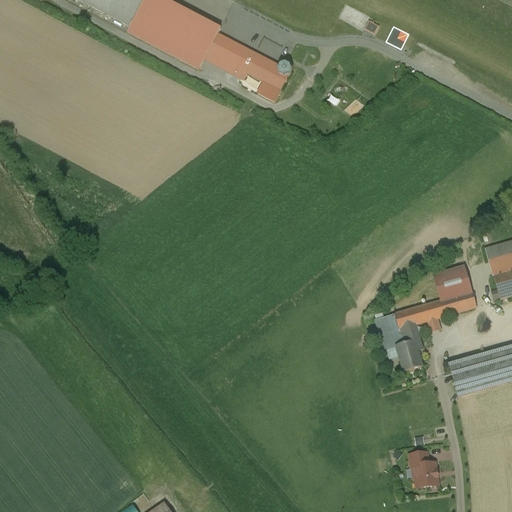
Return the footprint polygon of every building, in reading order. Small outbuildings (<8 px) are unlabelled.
[(74,0),(130,29),(134,20),(145,0),(74,0)] [(207,55),(218,36),(220,30),(211,25),(210,26),(161,0),(145,0),(134,20),(205,57),(205,58),(207,55)] [(246,75),(207,55),(205,58),(205,57),(134,20),(130,29),(127,34),(198,71),(197,71),(198,72),(204,62),(243,82),(247,76),(246,75)] [(377,35),(382,26),(371,21),(367,30),(377,35)] [(218,36),(207,55),(246,75),(247,76),(247,75),(264,83),(263,84),(264,85),(280,93),(288,77),(289,77),(291,72),(290,67),(285,64),(280,66),(279,68),(273,65),(273,66),(257,57),(257,56),(256,56),(218,36)] [(511,242),(485,251),(493,277),(511,271),(511,242)] [(441,302),(471,294),(464,270),(434,278),(441,302)] [(511,271),(493,277),(500,302),(511,298),(511,271)] [(399,331),(400,331),(414,327),(475,309),(471,294),(441,302),(394,316),(395,316),(399,331)] [(404,346),(400,331),(399,331),(395,316),(376,322),(384,352),(396,349),(396,348),(404,346)] [(414,327),(400,331),(404,346),(396,348),(396,349),(404,374),(422,369),(417,353),(422,351),(414,327)] [(511,348),(448,367),(458,400),(511,383),(511,348)] [(419,447),(427,446),(425,437),(417,438),(419,447)] [(410,470),(415,469),(415,468),(428,467),(427,455),(409,458),(410,470)] [(428,467),(415,468),(415,469),(417,481),(416,481),(417,490),(438,488),(437,480),(438,480),(437,473),(436,474),(435,466),(428,467)]
